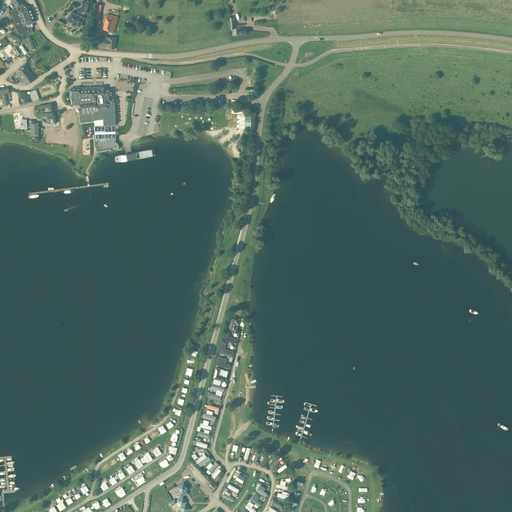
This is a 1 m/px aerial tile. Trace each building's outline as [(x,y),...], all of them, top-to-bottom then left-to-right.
[(9,11),(15,25),(10,30),(21,35),(32,31),(31,28),(31,27),(31,26),(32,26),(33,26),(32,23),(35,22),(29,6),(25,7),(20,0),(11,0),(16,8),(9,11)] [(75,24),(79,26),(80,25),(84,17),(86,11),(88,12),(91,0),(89,0),(82,0),(80,10),(81,10),(79,15),(72,11),(69,15),(68,15),(67,19),(68,19),(68,20),(67,20),(68,20),(72,22),(71,23),(71,24),(71,23),(74,25),(75,25),(75,24)] [(118,17),(108,14),(107,17),(106,17),(103,29),(114,32),(118,17)] [(240,25),(236,25),(235,25),(234,17),(228,18),(229,29),(236,29),(236,36),(246,35),(246,29),(241,29),(240,25)] [(8,36),(16,40),(15,42),(19,44),(21,39),(10,33),(8,36)] [(26,38),(31,50),(35,48),(30,36),(26,38)] [(0,40),(4,46),(8,43),(4,37),(0,40)] [(115,38),(100,37),(99,47),(108,47),(108,48),(114,49),(115,38)] [(23,58),(13,42),(0,50),(0,55),(8,68),(23,58)] [(35,79),(25,66),(17,72),(20,76),(17,77),(20,81),(22,79),(26,85),(35,79)] [(42,93),(53,90),(51,84),(40,87),(42,93)] [(106,86),(81,88),(75,88),(75,89),(70,89),(70,96),(71,105),(76,105),(77,112),(79,112),(80,123),(94,122),(93,119),(104,118),(105,125),(116,124),(115,111),(114,111),(114,101),(115,101),(114,95),(112,95),(112,88),(106,88),(106,86)] [(32,100),(39,99),(37,90),(30,91),(32,100)] [(25,103),(30,101),(26,91),(19,94),(21,99),(23,98),(25,103)] [(0,117),(2,128),(10,127),(8,114),(0,115),(0,117)] [(40,140),(39,122),(31,122),(31,136),(35,136),(35,140),(40,140)] [(223,339),(234,341),(235,337),(230,336),(231,332),(225,330),(223,339)] [(234,351),(225,349),(227,343),(222,341),(219,352),(233,356),(234,351)] [(218,356),(216,364),(230,367),(231,364),(226,362),(227,358),(218,356)] [(216,394),(210,392),(209,397),(221,400),(223,390),(217,389),(216,394)] [(206,413),(204,412),(203,417),(215,420),(216,416),(212,415),(213,411),(207,409),(206,413)] [(153,449),(156,457),(162,454),(158,446),(153,449)] [(256,462),(260,452),(256,451),(252,461),(256,462)] [(144,454),(147,462),(153,460),(149,452),(144,454)] [(209,455),(207,456),(205,453),(198,458),(200,461),(199,462),(201,466),(211,459),(209,455)] [(274,469),(282,457),(278,454),(269,466),(274,469)] [(260,465),(264,467),(269,457),(265,455),(260,465)] [(165,457),(159,461),(162,466),(168,462),(165,457)] [(140,459),(135,462),(138,468),(144,465),(140,459)] [(216,461),(209,469),(212,472),(219,463),(216,461)] [(130,462),(127,464),(128,467),(126,468),(130,474),(135,471),(130,462)] [(286,464),(277,469),(279,472),(288,467),(286,464)] [(118,474),(121,479),(126,477),(122,468),(119,470),(120,473),(118,474)] [(236,479),(243,483),(247,477),(239,473),(236,479)] [(115,476),(109,479),(112,485),(117,482),(115,476)] [(259,478),(258,482),(270,487),(271,483),(259,478)] [(291,478),(280,479),(281,483),(276,484),(277,488),(286,487),(286,481),(291,481),(291,478)] [(100,484),(104,490),(109,487),(105,481),(100,484)] [(165,489),(167,492),(175,487),(174,483),(165,489)] [(184,495),(185,495),(188,494),(186,490),(187,489),(183,483),(177,487),(181,492),(179,493),(181,496),(182,496),(184,495)] [(229,483),(227,487),(238,492),(240,488),(229,483)] [(120,484),(113,489),(118,496),(125,492),(120,484)] [(66,496),(64,498),(68,505),(74,502),(70,494),(72,493),(76,500),(82,496),(76,486),(64,493),(66,496)] [(183,496),(177,500),(178,502),(180,506),(179,507),(182,511),(185,511),(190,509),(186,503),(187,502),(183,496)] [(56,503),(60,510),(66,507),(63,500),(56,503)] [(95,509),(101,506),(98,501),(92,504),(95,509)] [(249,501),(245,507),(251,511),(255,511),(257,510),(252,507),(254,504),(249,501)]
